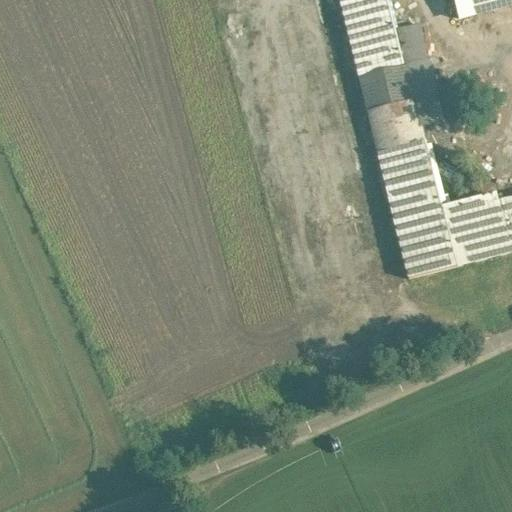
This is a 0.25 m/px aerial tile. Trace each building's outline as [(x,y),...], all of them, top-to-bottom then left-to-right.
[(337,0),(358,80),(405,68),(396,33),(388,0),(337,0)] [(511,0),(469,0),(474,17),(511,6),(511,0)] [(358,80),(366,114),(413,103),(420,129),(442,124),(418,27),(396,33),(405,68),(358,80)] [(315,56),(300,59),(305,83),(320,80),(315,56)] [(295,61),(279,65),(284,88),(301,84),(295,61)] [(326,96),(312,98),(316,129),(330,128),(326,96)] [(290,103),(293,134),(310,132),(307,101),(290,103)] [(366,114),(394,232),(442,220),(440,212),(420,129),(413,103),(366,114)] [(336,143),(320,147),(325,169),(341,166),(336,143)] [(305,174),(321,171),(317,148),(300,151),(305,174)] [(345,180),(329,184),(336,209),(352,205),(345,180)] [(326,185),(309,188),(314,212),(330,210),(326,185)] [(495,206),(496,205),(495,198),(440,212),(442,220),(394,232),(407,281),(508,255),(495,206)] [(511,201),(496,205),(495,206),(508,255),(511,254),(511,201)] [(340,224),(344,245),(360,242),(356,221),(340,224)] [(334,225),(318,229),(324,253),(340,248),(334,225)] [(348,260),(354,284),(385,277),(379,253),(348,260)] [(344,262),(328,266),(333,290),(349,287),(344,262)]
